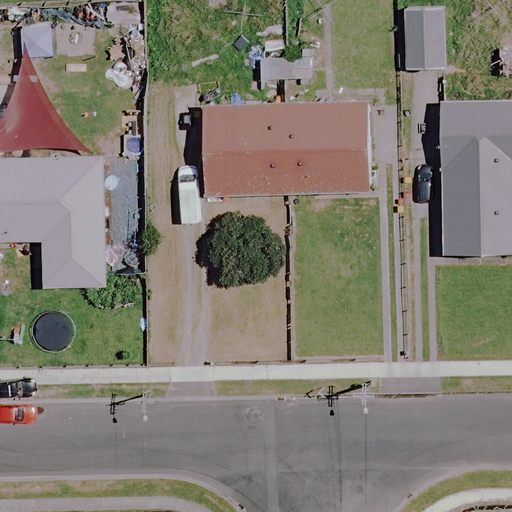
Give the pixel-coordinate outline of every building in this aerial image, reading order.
[(444,70),(444,9),(406,9),(406,70),(444,70)] [(311,58),(262,54),(260,79),(309,83),(311,58)] [(511,254),(511,102),(443,103),(443,255),(511,254)] [(370,193),(368,104),(205,108),(207,196),(370,193)] [(105,288),(105,163),(0,161),(0,242),(43,243),(43,287),(105,288)]
